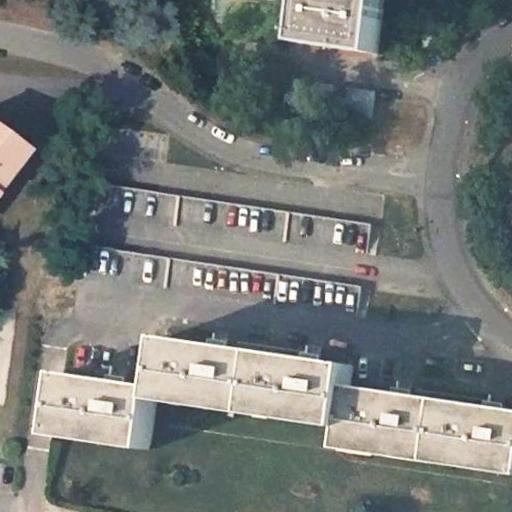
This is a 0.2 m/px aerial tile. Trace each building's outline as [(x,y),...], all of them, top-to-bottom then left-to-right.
[(307,0),(301,52),(378,62),(381,41),(385,0),(307,0)] [(0,176),(22,146),(0,130),(0,176)] [(368,227),(98,185),(93,212),(362,256),(368,227)] [(361,287),(92,245),(87,272),(356,316),(361,287)] [(165,407),(244,419),(356,436),(353,456),(511,479),(511,421),(502,420),(385,403),(362,399),(365,378),(310,369),(203,354),(175,350),(167,399),(107,389),(75,384),(66,434),(159,448),(165,407)]
